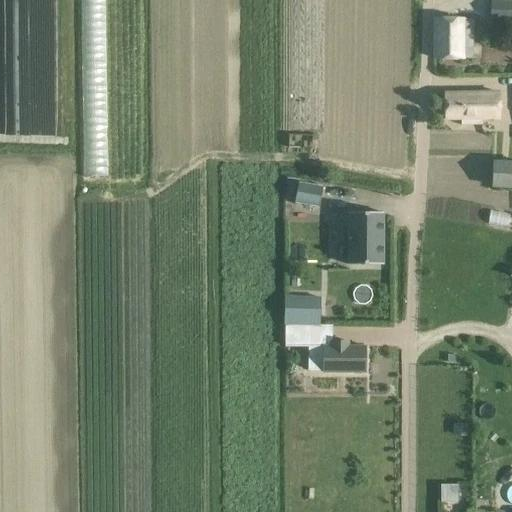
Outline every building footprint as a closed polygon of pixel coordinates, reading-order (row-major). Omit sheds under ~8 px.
[(511,0),(490,0),(489,24),(511,24),(511,0)] [(434,18),(434,57),(462,57),(473,58),(473,32),(473,19),(464,19),(464,18),(434,18)] [(460,119),(460,125),(482,124),(482,118),(498,118),(498,92),(444,93),(444,119),(460,119)] [(491,189),(511,189),(511,161),(491,161),(491,189)] [(322,187),(298,183),(295,203),(318,207),(322,187)] [(382,213),(348,213),(348,265),(382,265),(382,213)] [(285,298),(285,325),(315,325),(319,325),(319,299),(285,298)] [(285,325),(284,346),(315,346),(315,325),(285,325)] [(365,347),(348,347),(348,342),(331,342),(331,346),(323,346),(323,373),(365,373),(365,347)] [(374,348),(372,374),(391,375),(393,349),(374,348)]
